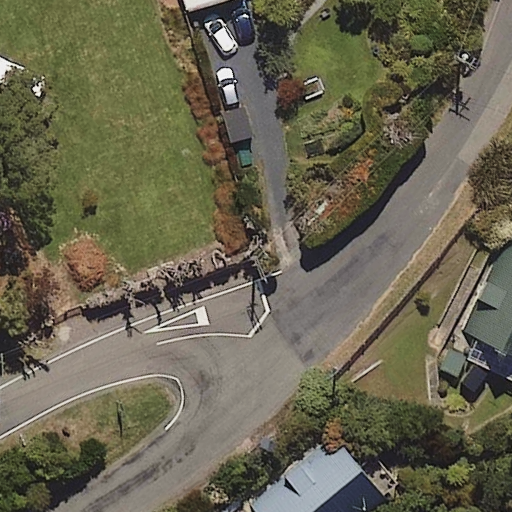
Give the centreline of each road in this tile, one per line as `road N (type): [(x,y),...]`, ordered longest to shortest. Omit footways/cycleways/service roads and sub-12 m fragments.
road 1 (secondary): [(511,32),(427,194),(298,338)]
road 2 (tertiary): [(0,415),(113,359),(195,337),(298,338)]
road 3 (secondary): [(298,338),(79,511)]
